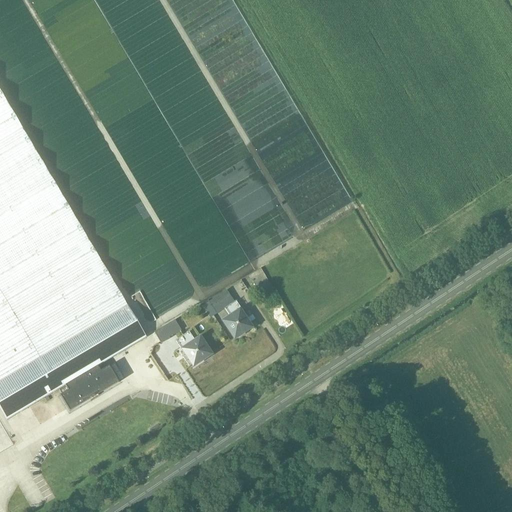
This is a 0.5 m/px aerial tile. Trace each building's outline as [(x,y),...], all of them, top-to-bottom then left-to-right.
[(0,382),(128,306),(23,130),(0,90),(0,382)] [(355,205),(305,233),(308,240),(359,212),(355,205)] [(226,309),(235,303),(235,302),(227,291),(209,302),(217,314),(225,309),(226,309)] [(147,338),(128,306),(0,382),(0,408),(7,421),(59,390),(102,364),(147,338)] [(250,328),(240,312),(224,322),(235,338),(250,328)] [(181,331),(175,321),(155,333),(162,344),(170,339),(169,338),(181,331)] [(200,339),(184,350),(194,365),(211,355),(200,339)] [(105,370),(102,364),(59,390),(62,395),(61,396),(70,412),(90,400),(89,398),(97,394),(98,395),(119,383),(109,367),(105,370)]
